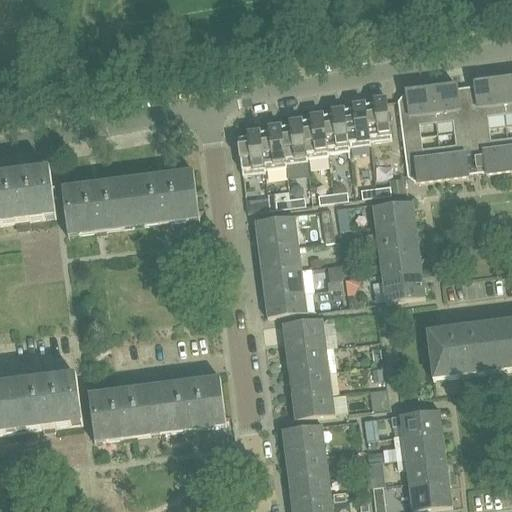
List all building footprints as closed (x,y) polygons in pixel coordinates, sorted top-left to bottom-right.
[(511,80),(501,82),(505,117),(511,115),(511,80)] [(476,89),(467,90),(473,133),(490,131),(489,119),(505,117),(501,82),(476,85),(476,89)] [(453,123),(455,135),(473,133),(467,90),(458,91),(458,88),(432,91),(437,125),(453,123)] [(421,127),(437,125),(432,91),(407,94),(408,97),(403,98),(399,104),(404,142),(422,139),(421,127)] [(393,142),(388,103),(387,100),(374,101),(375,106),(367,108),(366,108),(371,148),(372,148),(372,145),(393,142)] [(354,111),(346,114),(345,114),(350,153),(351,153),(350,150),(371,148),(366,108),(367,108),(366,105),(353,107),(354,111)] [(324,119),(329,159),(330,159),(329,156),(350,153),(345,114),(346,114),(345,111),(332,113),(333,117),(325,119),(324,119)] [(308,162),(329,159),(324,119),(325,119),(324,116),(311,118),(312,122),(304,125),(303,125),(308,164),(309,164),(308,162)] [(290,124),(291,128),(283,130),(282,130),(287,170),(288,170),(287,167),(308,164),(303,125),(304,125),(303,122),(290,124)] [(270,134),(262,136),(261,136),(266,175),(266,173),(287,170),(282,130),(283,130),(282,127),(269,129),(270,134)] [(490,131),(473,133),(478,176),(487,175),(487,178),(511,175),(511,169),(508,141),(492,143),(490,131)] [(248,135),(249,139),(239,142),(244,178),(266,175),(261,136),(262,136),(261,133),(248,135)] [(473,133),(455,135),(456,147),(440,149),(444,184),(470,181),(469,177),(478,176),(473,133)] [(444,184),(440,149),(424,151),(422,139),(404,142),(408,180),(414,184),(419,184),(419,187),(444,184)] [(0,227),(18,225),(18,229),(19,235),(25,234),(30,233),(29,224),(55,221),(55,222),(57,222),(51,172),(49,172),(50,173),(0,179),(0,227)] [(129,183),(135,230),(162,227),(163,230),(168,229),(173,229),(173,225),(198,222),(199,223),(201,223),(194,174),(193,174),(193,175),(129,183)] [(391,189),(376,191),(378,200),(392,198),(405,196),(405,195),(403,182),(390,183),(391,189)] [(107,234),(135,230),(129,183),(65,192),(64,190),(62,190),(69,241),(71,241),(70,239),(96,236),(97,239),(102,238),(108,238),(107,234)] [(363,202),(378,200),(376,191),(362,193),(363,202)] [(348,195),(334,196),(335,206),(349,204),(348,195)] [(335,206),(334,196),(319,198),(320,207),(335,206)] [(271,214),(269,200),(257,202),(247,203),(248,216),(271,214)] [(305,200),(291,202),(292,211),(306,209),(305,200)] [(291,202),(278,203),(276,204),(277,213),(292,211),(291,202)] [(373,210),(375,230),(395,227),(395,232),(417,229),(414,205),(373,210)] [(255,225),(259,250),(281,247),(281,251),(300,249),(296,219),(255,225)] [(376,236),(366,238),(368,255),(378,254),(398,251),(398,256),(420,253),(417,229),(395,232),(395,227),(375,230),(376,236)] [(333,232),(324,234),(326,247),(335,245),(333,232)] [(284,275),(303,273),(300,249),(281,251),(281,247),(259,250),(262,273),(284,271),(284,275)] [(378,254),(381,277),(400,275),(401,280),(423,277),(420,253),(398,256),(398,251),(378,254)] [(320,260),(310,261),(311,270),(321,269),(320,260)] [(262,273),(265,297),(287,294),(288,299),(306,297),(303,273),(284,275),(284,271),(262,273)] [(381,277),(385,307),(426,301),(423,277),(401,280),(400,275),(381,277)] [(341,292),(332,293),(333,304),(342,303),(341,292)] [(287,294),(265,297),(268,322),(309,316),(306,297),(288,299),(287,294)] [(323,322),(283,327),(286,351),(309,349),(309,353),(327,351),(323,322)] [(511,322),(493,325),(500,375),(511,373),(511,322)] [(434,384),(500,375),(493,325),(427,334),(434,384)] [(309,349),(286,351),(289,375),(311,373),(312,377),(330,375),(337,374),(334,350),(327,351),(309,353),(309,349)] [(381,351),(372,352),(374,363),(382,362),(381,351)] [(289,375),(292,399),(314,396),(315,401),(333,399),(330,375),(312,377),(311,373),(289,375)] [(382,373),(374,374),(375,385),(383,384),(382,373)] [(75,379),(12,388),(18,435),(45,431),(46,436),(51,435),(56,435),(56,430),(82,427),(82,429),(84,429),(77,378),(75,378),(75,379)] [(220,382),(155,390),(161,437),(188,433),(189,438),(194,437),(199,436),(199,432),(225,428),(225,430),(228,430),(221,380),(219,380),(220,382)] [(0,437),(18,435),(12,388),(0,389),(0,437)] [(134,440),(161,437),(155,390),(91,399),(91,397),(89,397),(95,447),(97,446),(97,445),(123,442),(124,447),(129,446),(135,445),(134,440)] [(386,393),(371,395),(372,404),(387,402),(386,393)] [(292,399),(295,424),(335,419),(333,399),(315,401),(314,396),(292,399)] [(400,419),(392,420),(394,432),(401,431),(402,443),(444,438),(441,414),(400,419)] [(282,433),(285,457),(327,452),(324,428),(282,433)] [(444,438),(402,443),(395,444),(398,468),(447,462),(444,438)] [(288,481),(330,476),(327,452),(285,457),(288,481)] [(383,455),(368,456),(369,467),(384,465),(383,455)] [(447,462),(398,468),(399,476),(406,476),(408,491),(450,486),(447,462)] [(368,467),(369,479),(385,477),(384,466),(368,467)] [(288,481),(291,506),(333,500),(330,476),(288,481)] [(408,491),(410,511),(438,511),(453,510),(450,486),(408,491)] [(375,491),(376,505),(385,504),(383,490),(375,491)] [(346,495),(333,496),(334,505),(347,503),(346,495)] [(333,500),(291,506),(292,511),(334,511),(334,505),(333,500)] [(360,511),(369,511),(369,501),(360,501),(360,511)]
